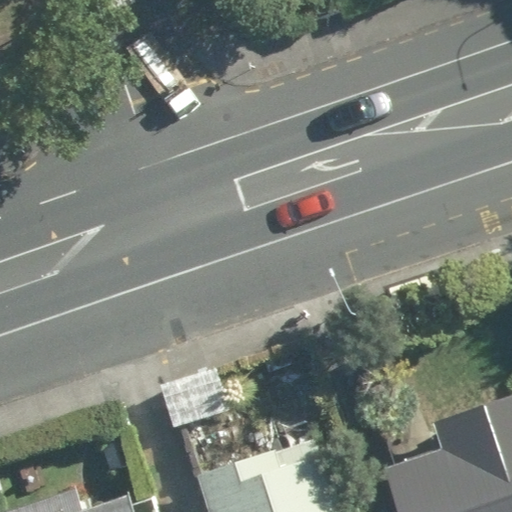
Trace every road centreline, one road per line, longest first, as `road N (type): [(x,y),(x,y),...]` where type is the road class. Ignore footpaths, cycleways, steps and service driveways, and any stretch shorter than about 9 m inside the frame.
road 1 (primary): [(511,101),(166,220)]
road 2 (residential): [(94,0),(166,220)]
road 3 (primary): [(166,220),(0,278)]
